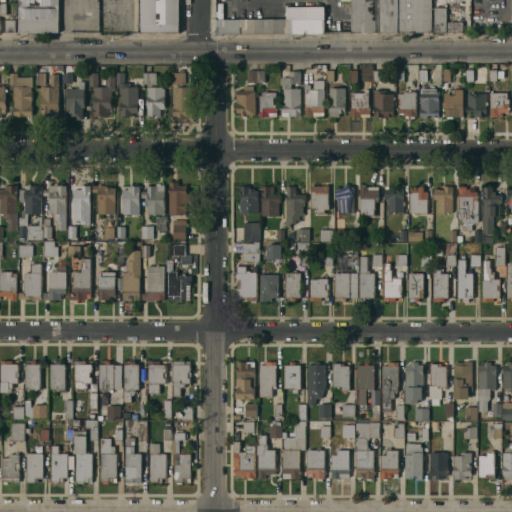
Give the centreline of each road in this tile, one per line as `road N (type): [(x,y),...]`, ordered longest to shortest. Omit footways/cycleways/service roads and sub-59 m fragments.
road 1 (residential): [(511,508),(0,504)]
road 2 (tertiary): [(511,52),(0,54)]
road 3 (residential): [(511,331),(0,330)]
road 4 (residential): [(511,147),(0,148)]
road 5 (tertiary): [(215,53),(214,511)]
